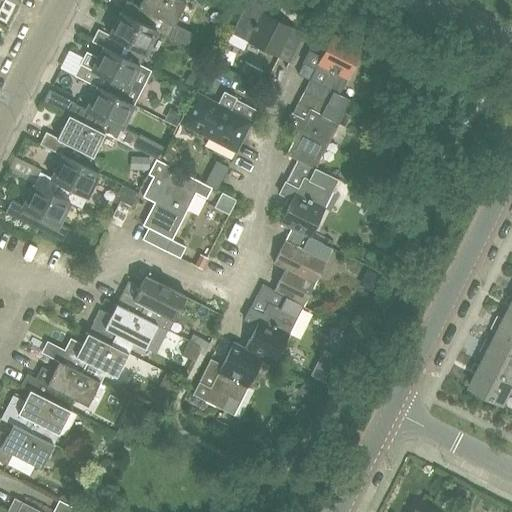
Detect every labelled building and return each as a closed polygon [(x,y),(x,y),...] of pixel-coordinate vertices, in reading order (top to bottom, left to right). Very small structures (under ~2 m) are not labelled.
[(167,36),(185,1),(182,0),(139,0),(137,6),(125,0),(119,12),(156,30),(155,31),(167,36)] [(278,56),(289,61),(303,32),(269,15),(275,3),(268,0),(246,0),(230,32),(278,56)] [(139,64),(155,31),(156,30),(119,12),(108,35),(96,29),(90,41),(102,47),(102,46),(120,55),(139,64)] [(338,93),(362,47),(332,32),(321,55),(309,49),(297,73),(309,79),(303,90),(344,111),(350,99),(338,93)] [(149,69),(139,64),(120,55),(102,46),(102,47),(96,57),(85,51),(72,75),(95,87),(95,86),(121,99),(121,98),(132,104),(149,69)] [(467,54),(461,65),(478,74),(484,63),(467,54)] [(404,69),(403,66),(400,67),(390,70),(394,80),(406,76),(404,69)] [(194,87),(199,79),(189,74),(185,82),(194,87)] [(120,128),(132,104),(121,98),(121,99),(95,86),(95,87),(84,108),(73,102),(67,115),(96,130),(96,129),(103,132),(115,139),(120,128)] [(315,168),(315,167),(344,111),(303,90),(285,125),(297,130),(285,153),(297,159),(297,158),(315,168)] [(178,121),(237,151),(258,110),(252,107),(222,92),(217,103),(194,91),(178,121)] [(176,125),(182,113),(174,109),(168,121),(176,125)] [(86,167),(86,166),(103,132),(96,129),(96,130),(67,115),(55,137),(45,131),(38,144),(61,156),(61,155),(86,167)] [(172,165),(183,154),(175,145),(163,156),(172,165)] [(390,168),(397,154),(385,149),(379,162),(390,168)] [(80,207),(98,172),(86,166),(86,167),(61,155),(61,156),(50,177),(39,171),(32,183),(68,202),(69,201),(80,207)] [(148,170),(149,158),(139,157),(138,170),(148,170)] [(171,240),(195,192),(205,197),(210,186),(200,181),(154,158),(147,173),(152,176),(142,196),(153,202),(142,224),(147,227),(141,239),(178,257),(184,247),(171,240)] [(308,236),(337,178),(315,167),(315,168),(297,158),(297,159),(279,193),(291,199),(279,222),(290,228),(290,227),(308,236)] [(221,189),(231,169),(219,163),(209,183),(221,189)] [(57,224),(68,202),(32,183),(21,205),(10,199),(4,212),(62,242),(68,230),(57,224)] [(227,215),(230,216),(237,201),(223,195),(215,209),(227,215)] [(130,206),(119,200),(108,221),(119,227),(130,206)] [(302,305),(331,248),(308,236),(290,227),(290,228),(273,262),(284,268),(273,290),(272,291),(302,305)] [(156,323),(168,329),(185,296),(166,286),(144,275),(142,280),(139,286),(128,281),(127,280),(121,293),(115,304),(138,315),(139,315),(156,324),(156,323)] [(273,364),(302,305),(272,291),(273,290),(262,284),(244,319),(255,325),(244,347),(243,348),(262,357),(261,358),(273,364)] [(144,348),(156,324),(139,315),(138,315),(115,304),(110,315),(98,309),(87,332),(86,333),(109,344),(110,344),(127,353),(133,342),(144,348)] [(511,352),(511,323),(504,320),(497,316),(492,325),(499,329),(492,342),(511,352)] [(193,331),(189,339),(203,346),(206,347),(210,340),(193,331)] [(115,376),(127,353),(110,344),(109,344),(86,333),(81,343),(70,337),(63,349),(52,344),(47,355),(56,359),(56,360),(58,361),(80,372),(81,372),(86,361),(115,376)] [(233,414),(261,358),(262,357),(243,348),(244,347),(233,341),(221,364),(210,358),(209,359),(192,393),(233,414)] [(511,380),(511,352),(492,342),(491,344),(485,341),(482,348),(488,351),(481,365),(511,380)] [(87,405),(99,381),(81,372),(80,372),(58,361),(52,372),(41,366),(35,377),(26,372),(20,385),(29,390),(29,389),(52,401),(52,400),(57,390),(87,405)] [(511,389),(511,380),(481,365),(480,367),(474,363),(470,371),(476,374),(469,387),(504,405),(511,389)] [(327,383),(333,372),(318,365),(312,376),(327,383)] [(57,433),(58,433),(70,409),(52,400),(52,401),(29,389),(29,390),(23,400),(12,394),(0,417),(11,424),(11,423),(23,429),(52,444),(53,443),(53,442),(57,433)] [(40,467),(52,444),(23,429),(11,423),(11,424),(6,434),(0,431),(0,460),(6,464),(12,453),(40,467)] [(465,497),(469,491),(459,484),(455,491),(465,497)] [(37,511),(38,510),(22,502),(13,498),(8,508),(5,511),(37,511)]
